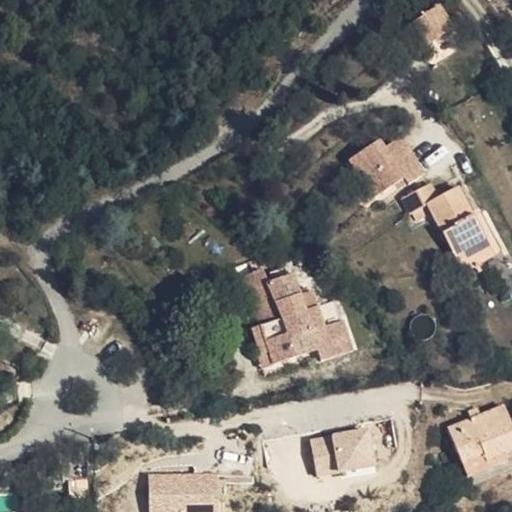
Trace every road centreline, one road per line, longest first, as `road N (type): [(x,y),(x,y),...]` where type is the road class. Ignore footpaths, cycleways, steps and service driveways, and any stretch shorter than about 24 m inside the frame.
road 1 (track): [(361,0),(281,95),(203,152),(60,234),(46,258),(70,360)]
road 2 (residential): [(0,459),(35,440),(52,418),(70,360)]
